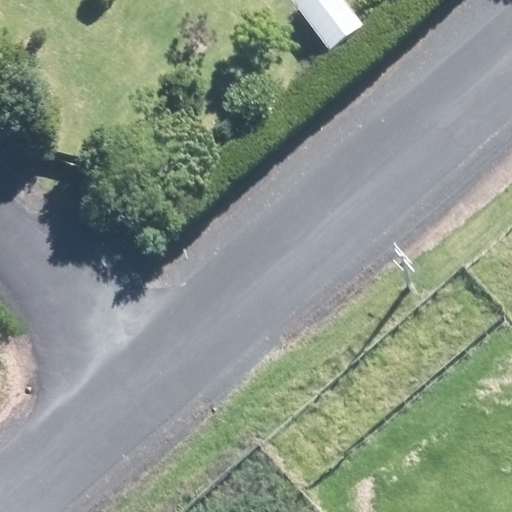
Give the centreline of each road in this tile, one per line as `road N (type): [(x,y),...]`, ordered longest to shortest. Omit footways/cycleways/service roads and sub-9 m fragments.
road 1 (unclassified): [(106,373),(511,10)]
road 2 (unclassified): [(106,373),(0,250)]
road 3 (unclassified): [(0,469),(106,373)]
